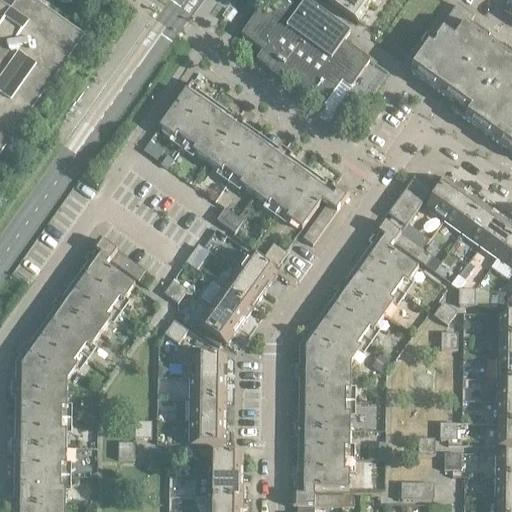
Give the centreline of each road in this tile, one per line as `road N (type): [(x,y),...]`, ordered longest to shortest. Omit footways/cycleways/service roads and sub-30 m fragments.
road 1 (residential): [(272,511),(275,331),(380,188),(423,147),(457,157),(511,195)]
road 2 (residential): [(99,209),(0,361)]
